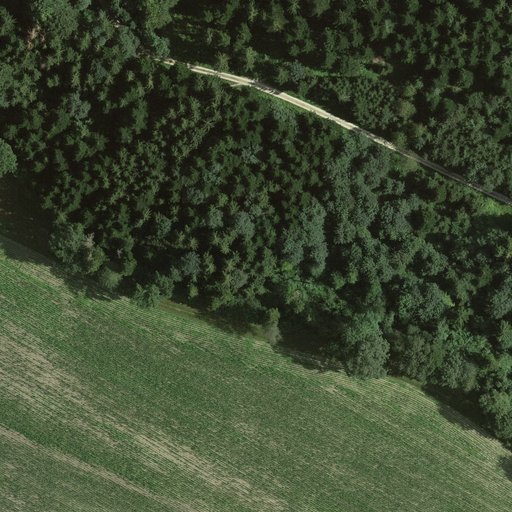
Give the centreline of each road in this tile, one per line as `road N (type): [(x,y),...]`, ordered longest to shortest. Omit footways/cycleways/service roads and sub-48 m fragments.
road 1 (track): [(248,84),(511,202)]
road 2 (track): [(248,84),(511,65)]
road 3 (track): [(0,429),(188,511)]
road 4 (track): [(102,0),(137,50),(248,84)]
